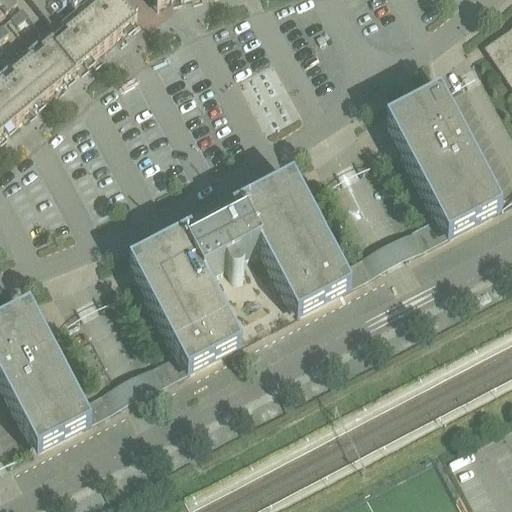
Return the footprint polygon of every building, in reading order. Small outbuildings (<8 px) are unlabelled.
[(0,144),(77,82),(136,32),(109,0),(82,0),(47,29),(64,49),(56,56),(48,45),(0,84),(0,144)] [(10,0),(0,0),(0,10),(5,17),(16,7),(10,0)] [(23,0),(47,29),(82,0),(23,0)] [(151,0),(156,16),(210,0),(151,0)] [(22,14),(10,23),(16,30),(27,20),(22,14)] [(511,32),(509,36),(483,54),(486,59),(511,96),(511,32)] [(439,104),(415,117),(385,133),(435,228),(396,248),(405,266),(444,245),(446,250),(501,222),(439,104)] [(378,258),(357,269),(339,278),(302,208),(293,189),(231,221),(234,228),(226,230),(217,234),(215,229),(206,234),(208,239),(200,244),(193,249),(190,243),(129,275),(175,364),(136,384),(145,401),(184,381),(186,386),(241,358),(204,287),(225,277),(229,284),(230,285),(231,287),(232,287),(233,288),(235,288),(236,288),(238,288),(239,287),(241,287),(242,286),(243,284),(243,283),(243,281),(243,280),(243,278),(243,277),(239,270),(259,259),(296,329),(350,300),(348,295),(387,275),(378,258)] [(91,436),(88,431),(127,411),(118,393),(79,414),(29,319),(0,333),(0,395),(36,465),(91,436)]
